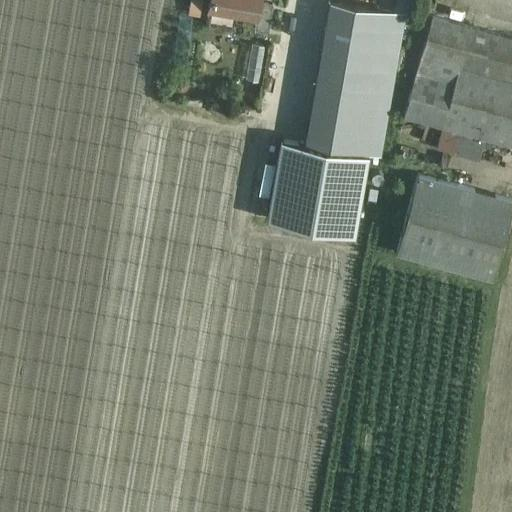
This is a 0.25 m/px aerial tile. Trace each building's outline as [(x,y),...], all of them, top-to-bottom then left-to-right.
[(190,0),(188,13),(199,15),(201,0),(190,0)] [(211,0),(209,12),(258,21),(256,30),(269,32),(274,4),(262,2),(261,0),(211,0)] [(354,234),(380,90),(383,69),(368,67),(378,8),(334,0),(329,0),(305,142),(281,138),(267,219),(354,234)] [(403,120),(465,136),(461,154),(483,160),(488,142),(511,148),(511,39),(429,18),(403,120)] [(246,30),(241,69),(255,70),(260,32),(246,30)] [(272,95),(280,61),(268,59),(261,92),(272,95)] [(172,85),(172,91),(177,96),(183,96),(187,92),(187,86),(183,81),(177,81),(172,85)] [(511,200),(419,177),(399,254),(496,278),(511,213),(511,200)]
